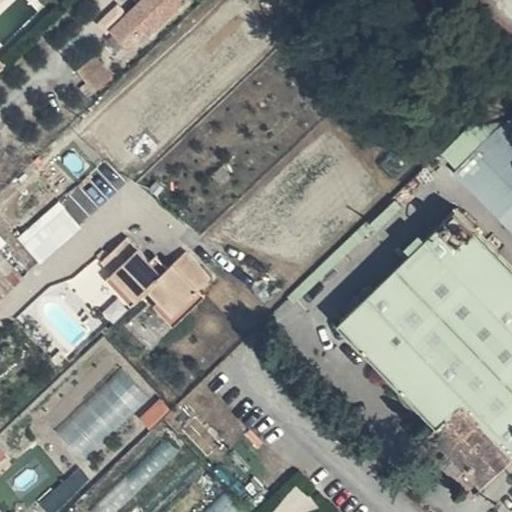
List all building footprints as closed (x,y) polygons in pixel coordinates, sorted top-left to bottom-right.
[(179,4),(175,0),(142,0),(109,31),(124,48),(140,32),(144,36),(179,4)] [(99,56),(83,65),(95,86),(111,77),(99,56)] [(511,235),(511,122),(445,167),(511,235)] [(45,260),(100,205),(77,182),(22,237),(45,260)] [(511,269),(456,213),(429,238),(511,319),(511,269)] [(118,270),(142,295),(152,286),(168,271),(154,257),(131,234),(112,253),(109,248),(101,252),(118,270)] [(511,354),(511,319),(429,238),(332,329),(430,432),(459,404),(464,400),(511,354)] [(0,298),(27,272),(0,244),(0,298)] [(168,271),(177,262),(164,247),(154,257),(168,271)] [(214,276),(192,248),(177,262),(168,271),(152,286),(163,299),(175,312),(203,286),(214,276)] [(110,278),(133,304),(142,295),(118,270),(110,278)] [(211,292),(203,286),(175,312),(163,299),(157,308),(176,327),(211,292)] [(509,452),(511,448),(511,354),(464,400),(509,452)] [(87,456),(149,397),(121,368),(59,427),(87,456)] [(459,404),(430,432),(419,442),(472,497),(511,460),(459,404)] [(98,511),(115,511),(150,476),(138,464),(94,508),(98,511)] [(205,511),(247,511),(250,510),(229,488),(204,511),(205,511)]
